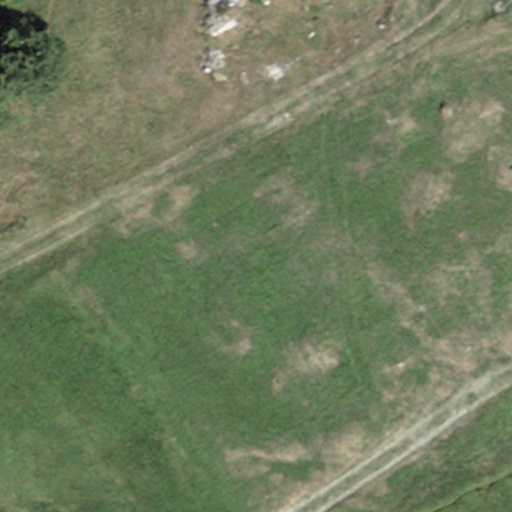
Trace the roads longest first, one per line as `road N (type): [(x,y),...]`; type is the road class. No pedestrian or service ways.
road 1 (track): [(0,263),(368,77),(407,41),(410,0)]
road 2 (track): [(306,511),(485,390),(511,380)]
